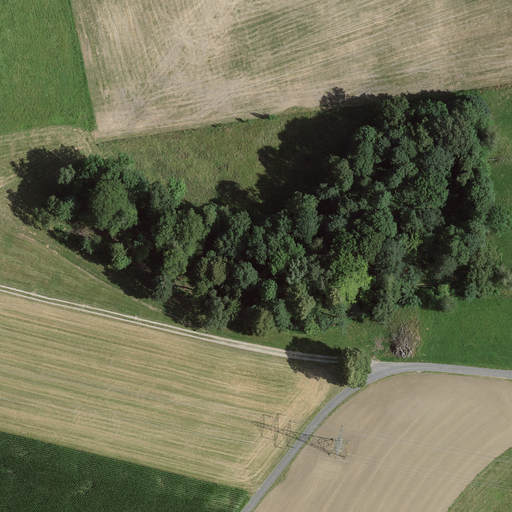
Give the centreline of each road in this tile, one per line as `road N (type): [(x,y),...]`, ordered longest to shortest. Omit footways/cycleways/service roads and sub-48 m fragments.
road 1 (track): [(0,291),(291,358),(397,370)]
road 2 (unclassified): [(511,377),(434,369),(369,380),(320,421),(249,511)]
